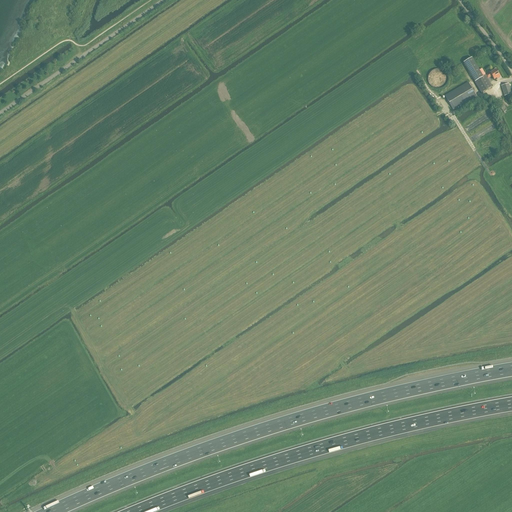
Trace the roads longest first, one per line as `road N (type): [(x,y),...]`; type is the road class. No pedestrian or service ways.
road 1 (motorway): [(511,371),(353,401),(179,456),(45,511)]
road 2 (motorway): [(136,511),(361,436),(511,404)]
road 3 (unknown): [(0,118),(171,0)]
